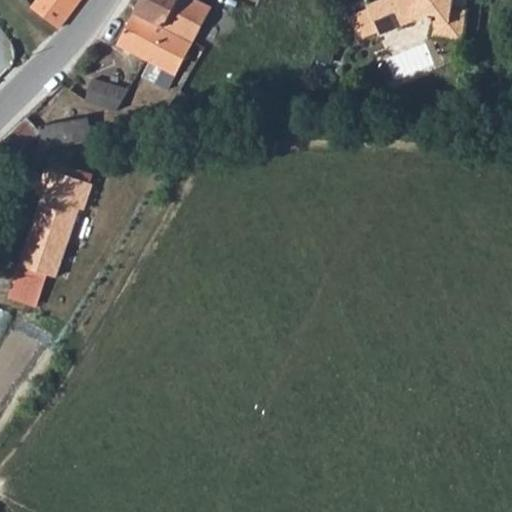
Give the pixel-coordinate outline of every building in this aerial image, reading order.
[(76,8),(80,0),(42,0),(34,14),(62,31),(76,8)] [(168,15),(175,0),(141,0),(141,1),(168,15)] [(195,30),(204,11),(209,0),(175,0),(168,15),(195,30)] [(380,18),(371,0),(359,0),(348,6),(358,29),(380,18)] [(371,0),(380,18),(381,22),(412,7),(412,5),(433,8),(430,23),(462,29),(466,0),(371,0)] [(124,33),(152,48),(168,15),(141,1),(124,33)] [(152,48),(178,62),(195,30),(168,15),(152,48)] [(172,74),(178,62),(152,48),(145,62),(172,74)] [(128,96),(137,79),(112,66),(104,82),(128,96)] [(45,155),(93,145),(86,115),(38,126),(45,155)] [(93,190),(46,174),(38,200),(43,202),(21,270),(57,282),(80,215),(84,216),(93,190)]
